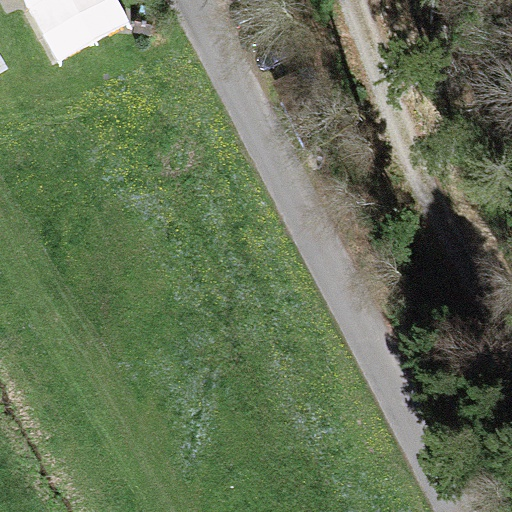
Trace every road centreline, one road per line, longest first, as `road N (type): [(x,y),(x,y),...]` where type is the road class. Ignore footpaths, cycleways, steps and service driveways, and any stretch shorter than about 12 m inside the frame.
road 1 (unclassified): [(200,0),(467,511)]
road 2 (track): [(511,368),(314,0)]
